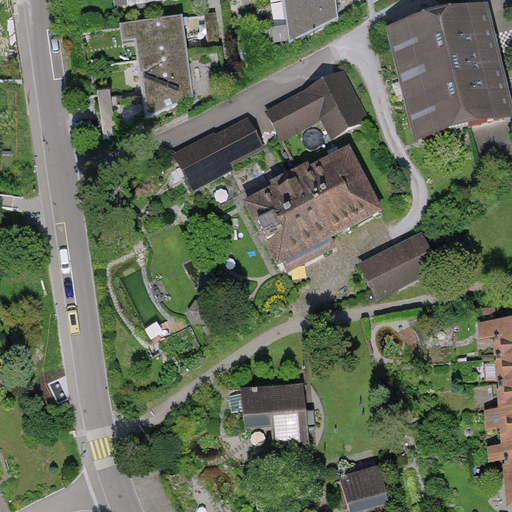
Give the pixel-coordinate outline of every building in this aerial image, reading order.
[(181,2),(180,0),(116,0),(118,10),(181,2)] [(338,25),(335,0),(272,0),(279,55),(338,25)] [(495,12),(391,33),(399,69),(503,48),(495,12)] [(186,63),(181,22),(132,28),(138,69),(186,63)] [(503,48),(399,69),(406,105),(510,83),(503,48)] [(191,104),(186,63),(138,69),(144,124),(191,104)] [(342,81),(270,117),(284,146),(324,125),(334,144),(366,128),(342,81)] [(511,91),(510,83),(406,105),(414,141),(511,120),(511,91)] [(262,157),(247,129),(181,162),(196,190),(262,157)] [(387,218),(353,152),(299,179),(333,245),(387,218)] [(333,245),(299,179),(246,205),(280,272),(333,245)] [(438,266),(423,236),(358,268),(374,299),(438,266)] [(511,361),(511,330),(495,332),(498,363),(511,361)] [(511,393),(511,361),(498,363),(500,395),(511,393)] [(312,454),(304,391),(243,398),(248,436),(271,434),(274,458),(312,454)] [(511,425),(511,393),(500,395),(503,426),(511,425)] [(511,457),(511,425),(503,426),(505,458),(511,457)] [(340,482),(347,511),(388,511),(392,511),(381,471),(340,482)]
